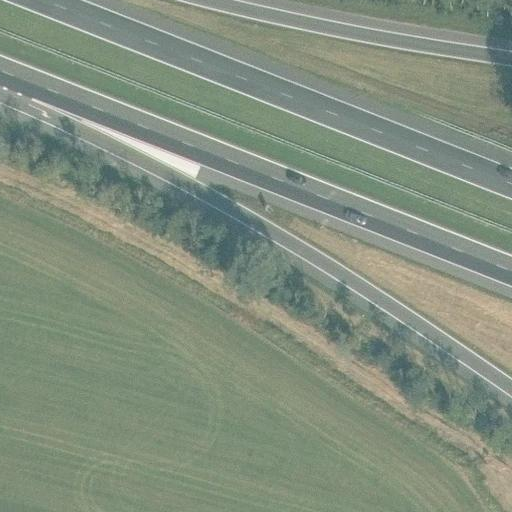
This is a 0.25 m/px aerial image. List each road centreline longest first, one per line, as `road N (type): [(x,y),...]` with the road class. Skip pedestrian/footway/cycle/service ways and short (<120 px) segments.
road 1 (motorway): [(33,82),(71,125),(314,255),(511,388)]
road 2 (motorway): [(33,82),(511,271)]
road 3 (motorway): [(511,185),(44,0)]
road 4 (motorway): [(511,58),(204,0)]
